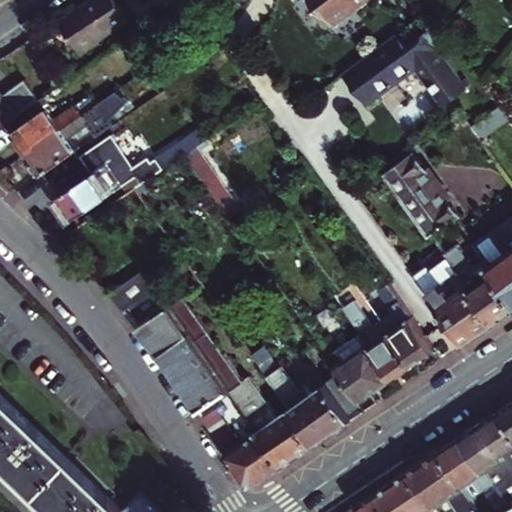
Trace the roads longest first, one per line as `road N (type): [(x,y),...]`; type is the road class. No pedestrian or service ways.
road 1 (residential): [(235,511),(78,293),(0,217)]
road 2 (secondary): [(286,511),(511,358)]
